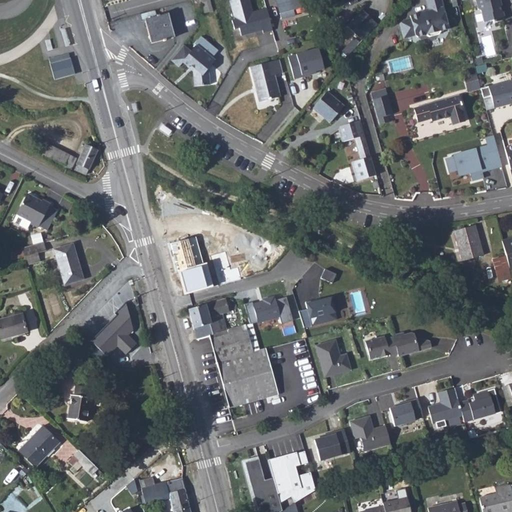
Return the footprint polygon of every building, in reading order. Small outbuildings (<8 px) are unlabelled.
[(252,14),(247,0),(236,0),(230,2),(235,21),(232,22),(234,30),(238,29),(240,36),(270,28),(265,11),(252,14)] [(303,0),(273,0),(278,14),(306,7),(303,0)] [(447,34),(437,0),(425,0),(423,3),(426,16),(408,21),(409,24),(400,26),(397,29),(402,44),(413,41),(416,42),(424,40),(427,42),(437,39),(439,36),(447,34)] [(471,0),(475,10),(478,12),(481,23),(490,21),(490,23),(500,21),(501,17),(496,0),(471,0)] [(213,14),(208,1),(198,5),(203,18),(213,14)] [(369,11),(353,27),(359,33),(375,17),(369,11)] [(145,20),(152,44),(173,38),(167,14),(145,20)] [(359,33),(364,38),(380,23),(375,17),(359,33)] [(208,68),(215,60),(212,57),(218,50),(200,37),(194,44),(195,46),(191,52),(183,46),(171,62),(179,68),(183,64),(194,72),(196,87),(211,84),(208,68)] [(319,49),(289,57),(295,79),(325,71),(319,49)] [(69,53),(48,59),(55,80),(75,74),(69,53)] [(254,76),(264,109),(284,103),(278,83),(284,81),(280,68),(254,76)] [(476,83),(479,93),(486,90),(490,103),(511,96),(511,92),(507,74),(476,83)] [(344,105),(327,93),(315,110),(332,122),(344,105)] [(459,97),(414,110),(419,126),(430,123),(431,124),(449,119),(451,128),(464,124),(462,115),(464,114),(459,97)] [(388,99),(370,104),(378,130),(387,127),(385,123),(395,120),(388,99)] [(374,173),(358,120),(339,126),(337,128),(340,139),(353,136),(359,157),(352,159),(358,177),(374,173)] [(485,144),(449,154),(442,157),(447,176),(455,174),(457,182),(503,169),(493,134),(483,137),(485,144)] [(74,161),(43,143),(38,152),(70,170),(74,161)] [(96,153),(84,147),(75,166),(77,167),(75,171),(83,175),(86,170),(87,171),(96,153)] [(43,201),(29,194),(18,215),(19,216),(17,221),(16,223),(29,230),(32,224),(39,228),(40,226),(49,231),(59,210),(51,206),(52,204),(44,200),(43,201)] [(463,241),(471,271),(494,265),(485,235),(463,241)] [(48,250),(46,242),(25,248),(26,250),(27,256),(48,250)] [(190,244),(167,250),(182,306),(210,299),(195,246),(191,247),(190,244)] [(73,245),(55,249),(65,284),(82,279),(73,245)] [(16,262),(28,258),(27,256),(26,250),(13,253),(16,262)] [(243,269),(235,271),(237,278),(245,275),(243,269)] [(238,296),(241,307),(248,306),(254,303),(251,293),(238,296)] [(333,294),(303,301),(305,310),(299,312),(303,330),(339,321),(333,294)] [(292,320),(285,298),(274,302),(273,298),(248,306),(254,325),(277,317),(279,324),(292,320)] [(127,334),(133,328),(125,300),(113,312),(115,314),(90,339),(106,355),(116,345),(124,353),(135,342),(127,334)] [(186,319),(194,348),(205,345),(227,339),(221,319),(226,318),(224,308),(186,319)] [(26,316),(1,323),(7,342),(31,335),(26,316)] [(205,345),(212,372),(252,361),(244,334),(227,339),(205,345)] [(429,354),(427,347),(426,347),(413,351),(410,342),(409,340),(400,342),(399,340),(389,343),(389,345),(394,362),(395,365),(429,354)] [(386,365),(394,362),(389,345),(381,347),(380,345),(361,350),(366,368),(377,365),(386,363),(386,365)] [(311,356),(321,387),(347,379),(342,363),(336,365),(331,350),(311,356)] [(252,361),(212,372),(226,418),(275,404),(262,358),(252,361)] [(93,389),(75,386),(73,396),(70,396),(66,419),(84,421),(88,398),(92,398),(93,389)] [(460,422),(462,427),(498,416),(491,393),(470,399),(472,406),(466,408),(465,405),(456,408),(460,422)] [(443,427),(460,422),(456,408),(452,394),(435,400),(438,410),(426,413),(431,431),(434,430),(435,435),(444,432),(443,427)] [(415,405),(397,411),(398,413),(387,416),(392,434),(413,428),(412,426),(420,423),(415,405)] [(363,458),(388,451),(383,433),(372,436),(368,423),(348,429),(353,446),(359,444),(363,458)] [(55,441),(39,424),(15,447),(31,464),(55,441)] [(342,429),(312,437),(318,461),(341,455),(340,451),(347,449),(342,429)] [(253,511),(266,511),(278,504),(268,471),(260,474),(253,450),(236,455),(253,511)] [(303,450),(266,458),(281,501),(289,496),(295,502),(314,486),(303,450)] [(153,477),(140,481),(142,490),(136,492),(139,503),(144,502),(145,504),(170,498),(173,511),(191,511),(183,478),(155,485),(153,477)] [(493,498),(476,503),(478,511),(511,511),(511,503),(510,504),(506,489),(492,492),(493,498)] [(282,508),(283,511),(298,511),(296,503),(282,508)]
